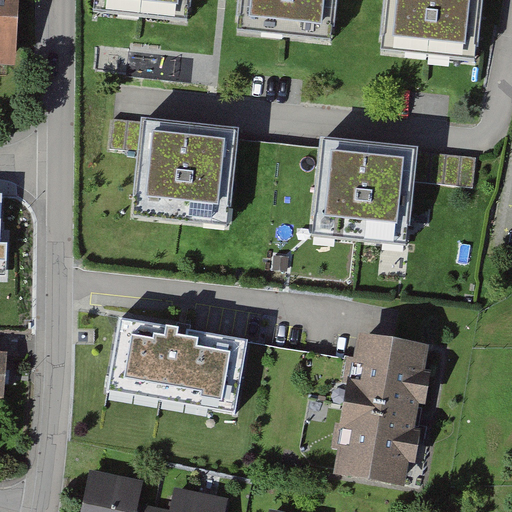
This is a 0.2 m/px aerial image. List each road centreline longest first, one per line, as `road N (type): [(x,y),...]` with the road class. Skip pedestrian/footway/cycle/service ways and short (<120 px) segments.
road 1 (residential): [(511,43),(497,122),(472,141),(122,104)]
road 2 (residential): [(58,163),(56,391),(44,509)]
road 3 (residential): [(60,0),(58,163)]
